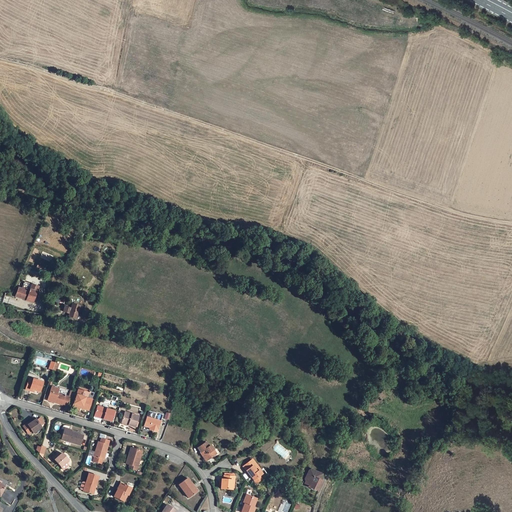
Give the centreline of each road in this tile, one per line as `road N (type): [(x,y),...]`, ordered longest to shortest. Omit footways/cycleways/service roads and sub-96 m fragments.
road 1 (track): [(511,223),(447,209),(0,58)]
road 2 (residential): [(212,511),(205,480),(170,450),(0,399)]
road 3 (unclassified): [(79,511),(0,411)]
